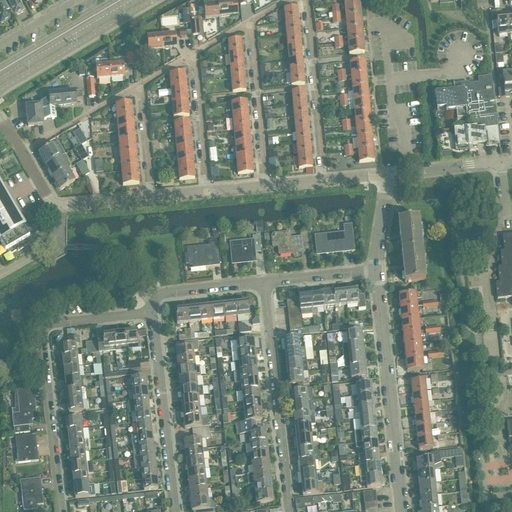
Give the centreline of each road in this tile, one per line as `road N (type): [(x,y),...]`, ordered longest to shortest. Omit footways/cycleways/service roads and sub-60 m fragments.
road 1 (residential): [(61,511),(42,332),(53,323),(151,312)]
road 2 (residential): [(399,511),(374,270)]
road 3 (residential): [(288,511),(263,282)]
road 4 (residential): [(175,511),(151,312)]
road 5 (residential): [(321,181),(307,0)]
road 6 (residential): [(264,187),(251,20)]
road 7 (residential): [(406,173),(385,29),(370,17)]
road 8 (residential): [(21,153),(52,206),(151,198)]
road 9 (residential): [(205,193),(193,54)]
road 10 (secondary): [(0,71),(120,0)]
road 11 (residential): [(140,84),(21,153)]
road 12 (residential): [(151,312),(166,293),(263,282)]
